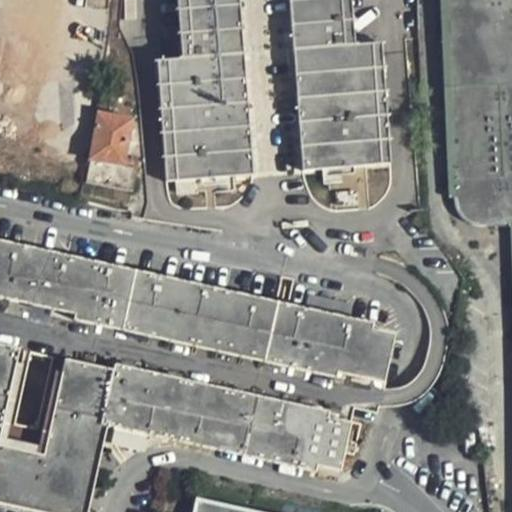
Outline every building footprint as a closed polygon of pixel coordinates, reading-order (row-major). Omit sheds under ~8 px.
[(185,0),(189,53),(178,54),(156,55),(164,178),(169,201),(184,210),(230,207),(247,195),(252,175),(239,0),(286,0),(302,172),(305,186),(314,204),(330,213),(369,210),(382,200),(388,183),(386,164),(377,41),(351,43),(341,44),(337,0),(185,0)] [(189,53),(185,0),(174,0),(178,54),(189,53)] [(347,0),(337,0),(341,44),(351,43),(347,0)] [(89,160),(129,165),(135,114),(96,110),(89,160)] [(400,324),(0,246),(0,507),(26,511),(91,511),(107,430),(343,475),(360,398),(384,403),(400,324)] [(264,511),(195,495),(190,511),(264,511)]
